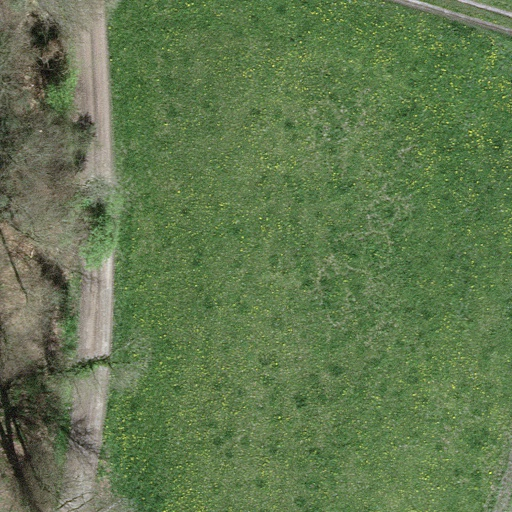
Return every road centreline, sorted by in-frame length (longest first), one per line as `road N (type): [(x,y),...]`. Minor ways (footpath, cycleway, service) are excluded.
road 1 (track): [(56,511),(90,328),(79,0)]
road 2 (track): [(511,36),(385,0)]
